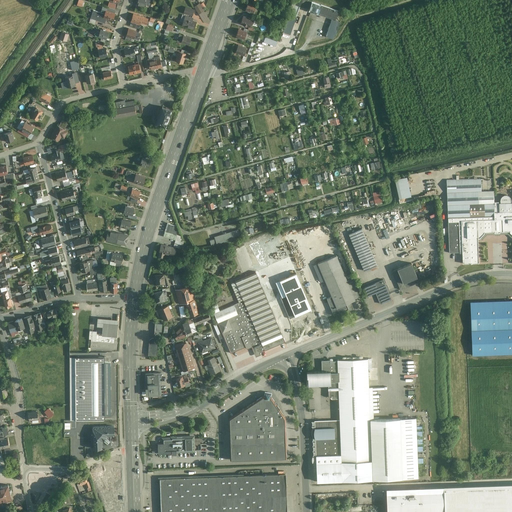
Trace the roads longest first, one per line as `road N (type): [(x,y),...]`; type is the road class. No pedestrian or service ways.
road 1 (residential): [(511,273),(459,282),(286,356)]
road 2 (primary): [(134,298),(145,241),(204,71)]
road 3 (residential): [(37,143),(78,298)]
road 4 (residential): [(306,511),(301,412),(286,356)]
road 5 (residential): [(204,71),(330,42)]
road 6 (primary): [(131,424),(134,298)]
road 7 (residential): [(286,356),(177,416)]
